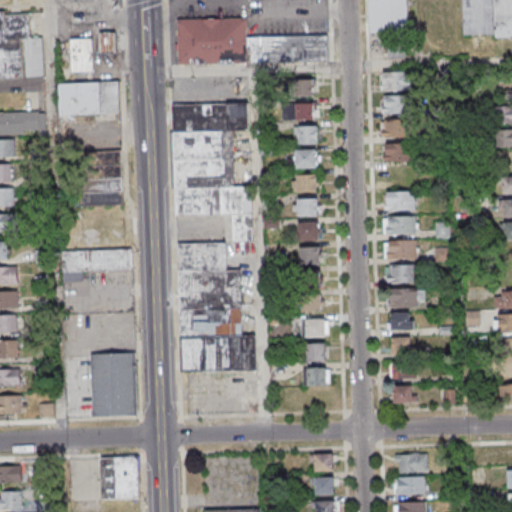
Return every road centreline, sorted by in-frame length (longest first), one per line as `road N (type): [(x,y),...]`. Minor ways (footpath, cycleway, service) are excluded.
road 1 (residential): [(369,511),(351,0)]
road 2 (residential): [(511,424),(0,442)]
road 3 (tertiary): [(161,511),(148,87)]
